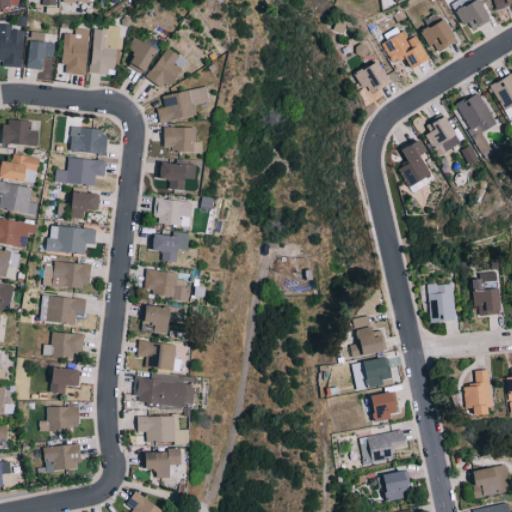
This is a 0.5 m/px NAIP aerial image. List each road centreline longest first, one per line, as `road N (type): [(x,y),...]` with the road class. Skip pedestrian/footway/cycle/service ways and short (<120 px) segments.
road 1 (residential): [(511,43),(395,116),(375,152),(450,511)]
road 2 (residential): [(132,119),(110,382),(116,473),(108,489)]
road 3 (residential): [(0,99),(106,104),(132,119)]
